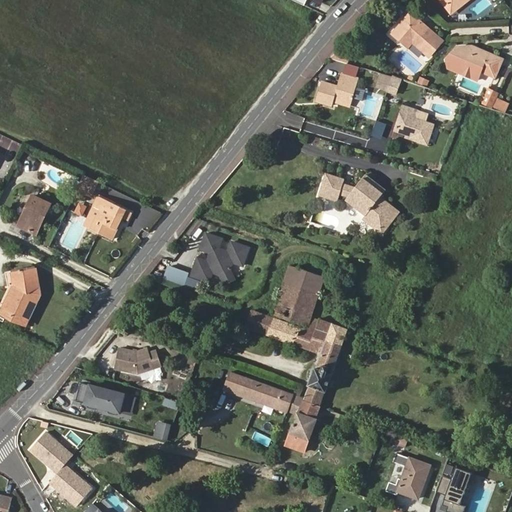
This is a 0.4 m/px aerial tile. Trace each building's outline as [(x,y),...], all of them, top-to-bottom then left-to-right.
[(441,0),(452,13),(468,0),(441,0)] [(407,38),(412,43),(424,53),(439,37),(411,13),(393,34),(403,43),(407,38)] [(408,47),(412,43),(407,38),(403,43),(408,47)] [(464,64),(478,70),(495,77),(503,59),(472,46),(458,47),(448,58),(448,63),(455,66),(464,64)] [(335,50),(329,57),(344,61),(346,54),(335,50)] [(475,78),(478,70),(464,64),(455,66),(448,63),(447,66),(453,68),(460,72),(475,78)] [(334,98),(350,102),(358,78),(340,73),(336,87),(319,82),(314,100),(331,106),(332,101),(334,98)] [(389,86),(392,79),(392,77),(381,73),(378,83),(389,86)] [(489,87),(493,78),(482,74),(478,82),(489,87)] [(389,86),(387,90),(396,92),(400,82),(392,79),(389,86)] [(491,106),(497,92),(490,88),(483,102),(491,106)] [(349,106),(350,102),(334,98),(332,101),(349,106)] [(507,104),(499,100),(496,107),(505,110),(507,104)] [(410,132),(410,135),(427,141),(434,122),(425,119),(415,115),(418,107),(403,101),(394,127),(406,130),(410,132)] [(428,111),(418,107),(415,115),(425,119),(428,111)] [(323,173),(317,196),(334,201),(336,195),(343,198),(340,202),(360,215),(363,211),(377,221),(372,229),(378,233),(395,209),(375,194),(380,187),(360,174),(351,187),(339,184),(341,178),(323,173)] [(97,184),(83,177),(76,191),(82,194),(79,200),(84,202),(87,196),(90,198),(97,184)] [(82,194),(76,191),(74,197),(79,200),(82,194)] [(43,213),(47,214),(51,206),(31,196),(17,228),(36,237),(43,222),(40,220),(43,213)] [(100,211),(91,230),(110,239),(121,218),(126,221),(130,212),(99,197),(93,208),(100,211)] [(78,203),(75,212),(83,215),(86,205),(78,203)] [(84,227),(91,230),(100,211),(93,208),(84,227)] [(358,219),(372,229),(377,221),(363,211),(360,215),(358,219)] [(230,268),(233,259),(243,263),(249,246),(232,240),(228,250),(219,246),(223,236),(207,231),(201,246),(211,250),(208,259),(198,255),(192,272),(209,279),(213,269),(220,272),(230,268)] [(314,325),(317,318),(310,316),(323,277),(290,266),(273,316),(311,330),(312,324),(314,325)] [(177,284),(181,272),(167,267),(163,279),(177,284)] [(233,274),(230,268),(220,272),(223,279),(233,274)] [(1,312),(26,324),(40,294),(36,269),(12,272),(14,286),(1,312)] [(272,318),(252,311),(246,327),(291,342),(296,326),(272,318)] [(273,316),(272,318),(296,326),(291,342),(316,351),(321,353),(338,359),(349,329),(332,323),(332,324),(317,318),(314,325),(312,324),(311,330),(273,316)] [(139,348),(121,343),(116,364),(139,370),(156,365),(163,363),(159,347),(152,349),(150,345),(139,348)] [(338,359),(321,353),(316,368),(315,368),(309,386),(305,398),(321,404),(325,392),(326,392),(338,359)] [(287,411),(294,393),(231,371),(225,388),(287,411)] [(126,390),(82,378),(77,397),(86,399),(89,404),(96,405),(100,403),(107,405),(110,409),(117,411),(121,409),(126,390)] [(305,452),(321,406),(321,404),(305,398),(294,393),(287,411),(296,414),(285,445),(305,452)] [(178,409),(180,402),(165,398),(163,406),(178,409)] [(166,437),(172,423),(159,420),(156,435),(166,437)] [(31,450),(57,473),(59,471),(67,462),(60,456),(66,449),(46,432),(31,450)] [(408,438),(394,433),(391,441),(398,444),(405,446),(408,438)] [(405,446),(398,444),(395,450),(403,452),(405,446)] [(410,457),(398,491),(419,499),(431,465),(410,457)] [(472,473),(456,467),(442,505),(448,507),(446,511),(449,511),(463,511),(466,506),(461,504),(472,473)] [(59,471),(57,473),(49,483),(76,506),(91,488),(71,470),(66,477),(59,471)] [(396,493),(398,484),(389,482),(387,491),(396,493)] [(3,498),(4,496),(0,494),(0,511),(7,511),(11,500),(3,498)]
